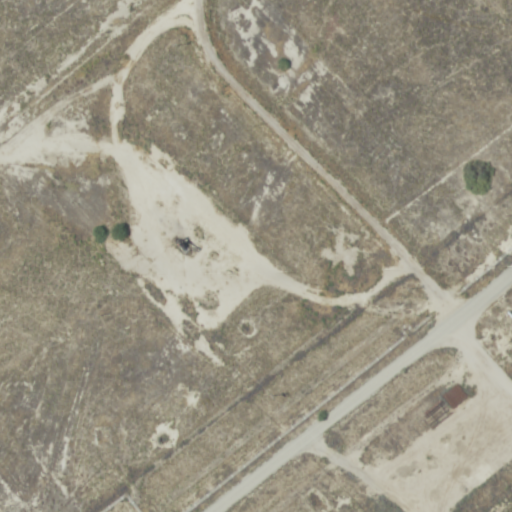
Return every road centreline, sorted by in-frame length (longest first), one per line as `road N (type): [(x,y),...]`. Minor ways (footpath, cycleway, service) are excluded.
road 1 (track): [(511,366),(449,307),(284,50),(278,0)]
road 2 (track): [(511,250),(196,511)]
road 3 (track): [(274,0),(0,231)]
